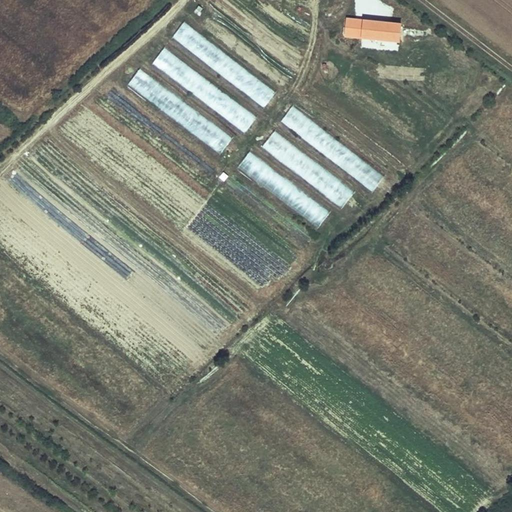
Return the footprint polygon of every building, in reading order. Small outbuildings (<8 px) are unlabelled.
[(264,108),(276,92),(183,22),(171,38),(264,108)] [(244,133),(257,117),(164,47),(152,63),(244,133)] [(139,69),(126,86),(221,153),(233,136),(139,69)] [(386,173),(291,107),(279,123),(374,190),(386,173)] [(342,208),(355,191),(274,130),(261,147),(342,208)] [(235,171),(321,225),(332,208),(247,153),(235,171)] [(429,188),(464,215),(472,204),(468,201),(474,193),(443,170),(429,188)]
